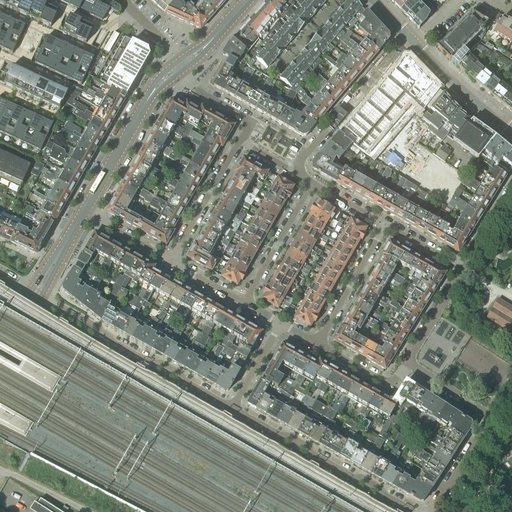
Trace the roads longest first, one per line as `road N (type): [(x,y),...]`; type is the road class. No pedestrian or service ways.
road 1 (residential): [(231,407),(34,295)]
road 2 (residential): [(413,511),(231,407)]
road 3 (residential): [(432,511),(488,423),(486,413),(409,362)]
road 4 (secondary): [(83,212),(149,97),(178,67)]
road 5 (residential): [(408,38),(301,157),(299,171)]
road 6 (residential): [(239,140),(170,261)]
road 7 (residential): [(384,224),(315,343)]
road 8 (residential): [(243,303),(311,184)]
road 9 (residential): [(511,132),(412,42)]
